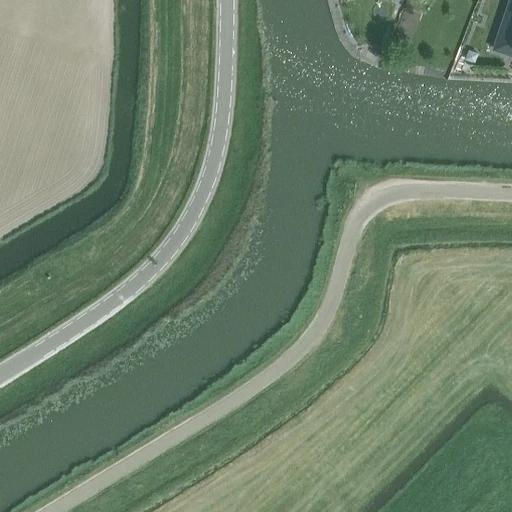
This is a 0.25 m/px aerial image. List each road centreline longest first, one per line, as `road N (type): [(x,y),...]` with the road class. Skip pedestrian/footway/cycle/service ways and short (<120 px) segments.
road 1 (unclassified): [(49,511),(197,423),(313,335),(335,295),(353,226),(372,203),(406,189),(511,193)]
road 2 (tertiary): [(0,375),(155,268),(195,217),(220,146),(226,0)]
